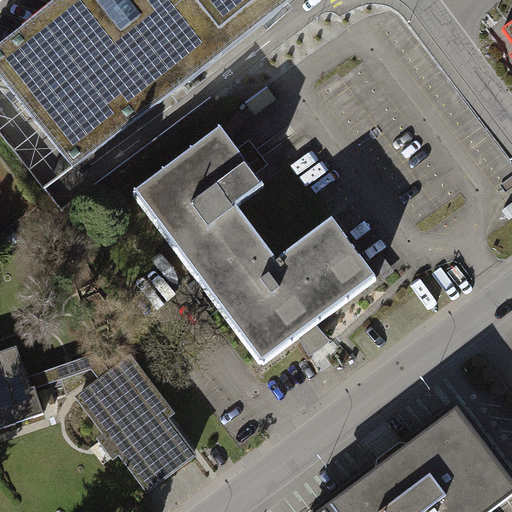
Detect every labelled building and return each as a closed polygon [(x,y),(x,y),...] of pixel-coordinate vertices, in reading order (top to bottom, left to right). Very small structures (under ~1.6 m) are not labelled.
[(37,17),(0,46),(0,78),(75,173),(294,0),(55,0),(36,16),(37,17)] [(511,25),(501,33),(511,47),(511,25)] [(216,126),(129,192),(262,366),(375,280),(328,219),(274,260),(236,210),(264,188),(216,126)] [(0,423),(39,411),(34,395),(93,372),(99,382),(75,398),(149,496),(200,459),(172,421),(174,415),(133,359),(110,373),(97,357),(29,379),(20,350),(0,355),(0,423)] [(324,511),(493,511),(511,498),(511,488),(453,413),(324,511)]
